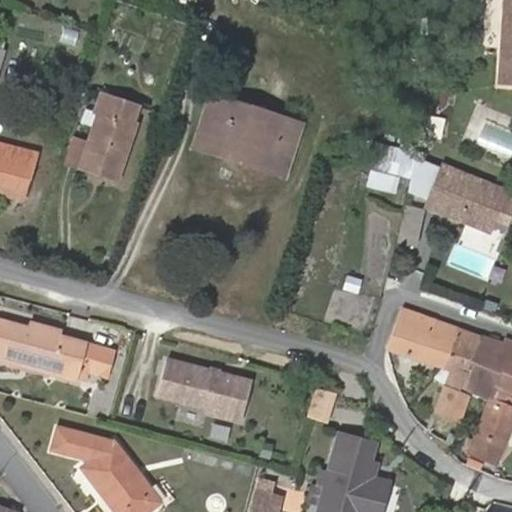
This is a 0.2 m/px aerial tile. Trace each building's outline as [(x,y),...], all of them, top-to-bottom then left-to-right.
[(511,0),(500,0),(497,83),(511,84),(511,0)] [(228,143),(224,156),(284,176),(301,124),(211,95),(199,134),(228,143)] [(138,111),(102,99),(96,115),(100,118),(92,144),(82,173),(117,185),(137,128),(134,125),(138,111)] [(195,147),(224,156),(228,143),(199,134),(195,147)] [(82,173),(92,144),(78,139),(68,168),(82,173)] [(416,160),(417,155),(365,143),(359,167),(372,170),(394,175),(412,180),(416,160)] [(0,182),(27,189),(35,153),(0,144),(0,182)] [(426,196),(437,167),(416,160),(412,180),(409,190),(426,196)] [(501,190),(438,163),(437,167),(426,196),(423,203),(487,230),(501,190)] [(389,193),(394,175),(372,170),(368,187),(389,193)] [(0,193),(25,200),(27,189),(0,182),(0,193)] [(403,204),(398,241),(418,244),(423,206),(403,204)] [(361,278),(347,274),(343,287),(357,291),(361,278)] [(444,368),(458,327),(402,307),(388,349),(444,368)] [(61,336),(62,333),(31,324),(30,327),(1,318),(0,320),(0,359),(23,367),(27,358),(52,366),(50,374),(83,384),(88,370),(95,346),(61,336)] [(467,376),(481,335),(458,327),(444,368),(450,370),(467,376)] [(470,391),(489,400),(495,386),(494,385),(509,345),(481,335),(467,376),(474,379),(470,391)] [(494,385),(495,386),(511,392),(511,390),(511,342),(510,342),(509,345),(494,385)] [(110,350),(95,346),(88,370),(102,374),(110,350)] [(252,382),(169,360),(159,394),(210,408),(209,411),(242,420),(252,382)] [(460,420),(470,391),(474,379),(467,376),(450,370),(436,410),(460,420)] [(489,400),(469,452),(497,463),(511,426),(511,392),(495,386),(489,400)] [(324,421),(332,391),(316,387),(307,415),(324,421)] [(146,511),(160,501),(113,442),(55,425),(48,449),(83,458),(86,463),(82,466),(116,511),(146,511)] [(364,441),(339,434),(330,465),(320,497),(317,505),(340,511),(360,511),(370,479),(364,477),(354,474),(364,441)] [(364,477),(374,444),(364,441),(354,474),(364,477)] [(320,497),(330,465),(322,462),(318,475),(311,473),(306,492),(320,497)] [(251,491),(245,511),(278,511),(282,499),(251,491)]
